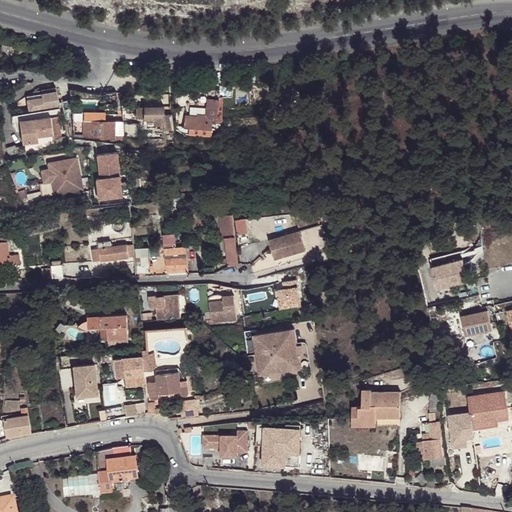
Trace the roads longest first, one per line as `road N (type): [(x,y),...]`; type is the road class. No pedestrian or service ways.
road 1 (residential): [(110,40),(227,52),(511,12)]
road 2 (residential): [(184,468),(511,507)]
road 3 (residential): [(238,279),(0,289)]
road 4 (residential): [(0,457),(143,429),(159,434),(184,468)]
road 5 (residential): [(0,75),(93,78),(110,40)]
